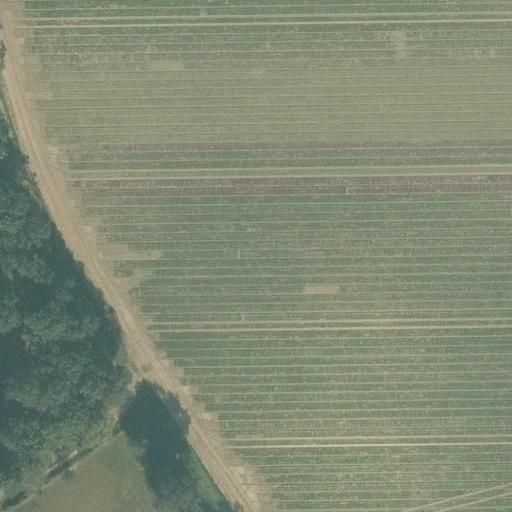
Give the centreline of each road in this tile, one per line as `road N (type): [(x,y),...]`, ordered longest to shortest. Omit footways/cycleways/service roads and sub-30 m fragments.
road 1 (track): [(126,391),(100,370),(22,203),(0,132)]
road 2 (track): [(126,391),(0,494)]
road 3 (track): [(220,511),(163,428),(126,391)]
